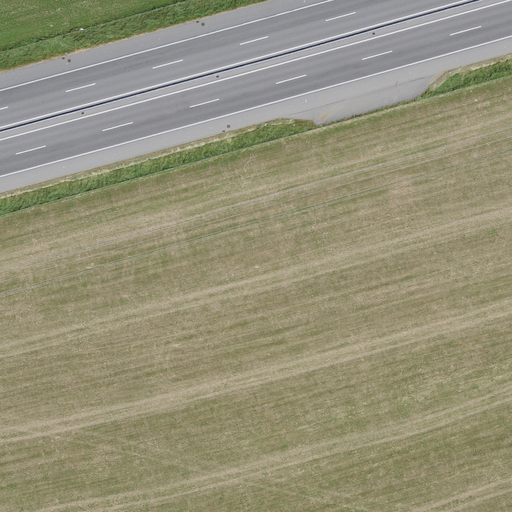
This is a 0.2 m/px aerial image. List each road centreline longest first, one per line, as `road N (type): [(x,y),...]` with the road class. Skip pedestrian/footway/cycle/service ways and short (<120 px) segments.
road 1 (motorway): [(0,155),(511,15)]
road 2 (motorway): [(392,0),(0,106)]
